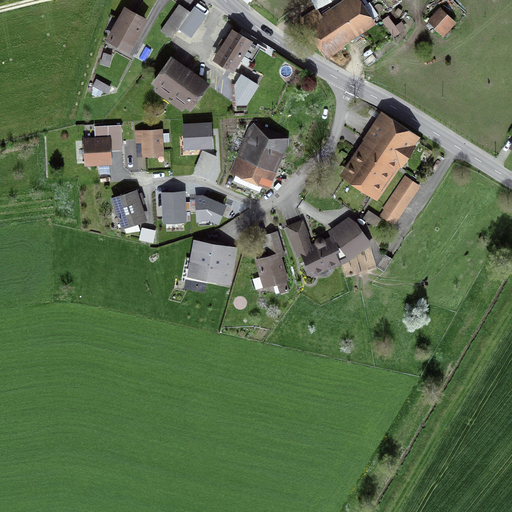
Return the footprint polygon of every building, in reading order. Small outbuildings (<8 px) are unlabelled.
[(315,10),(300,19),(322,52),(368,21),(354,1),(319,24),(316,21),(323,17),(321,14),(319,16),(315,10)] [(178,5),(160,31),(170,38),(188,12),(178,5)] [(126,50),(130,44),(144,20),(125,10),(112,34),(109,41),(126,50)] [(452,21),(440,10),(428,23),(440,34),(452,21)] [(385,21),(389,27),(394,23),(390,18),(385,21)] [(223,47),(215,60),(232,70),(243,52),(250,57),(256,47),(249,43),(252,37),(240,30),(237,35),(232,32),(226,42),(221,39),(218,44),(223,47)] [(108,66),(111,56),(103,54),(100,64),(108,66)] [(206,84),(171,59),(154,83),(189,108),(206,84)] [(234,85),(245,91),(250,82),(240,76),(234,85)] [(109,87),(96,80),(93,86),(106,93),(109,87)] [(413,135),(385,116),(347,174),(375,192),(413,135)] [(210,125),(185,126),(186,147),(211,145),(210,125)] [(275,154),(278,155),(283,143),(253,130),(235,175),(261,186),(275,154)] [(159,132),(139,132),(139,152),(160,151),(159,132)] [(84,141),(86,164),(109,162),(107,139),(84,141)] [(405,177),(379,215),(392,224),(418,186),(405,177)] [(143,219),(134,192),(114,199),(117,208),(115,210),(115,212),(116,214),(117,216),(120,217),(123,226),(143,219)] [(297,255),(302,253),(311,273),(344,258),(366,243),(363,236),(355,224),(338,236),(324,243),(322,239),(321,239),(319,238),(318,239),(316,240),(315,241),(315,242),(317,246),(309,249),(304,237),(307,236),(301,222),(287,227),(297,255)] [(157,233),(145,231),(143,241),(155,243),(157,233)] [(195,244),(190,275),(229,282),(234,250),(195,244)] [(275,280),(283,277),(276,252),(270,254),(271,257),(257,261),(264,283),(275,280)] [(392,259),(384,254),(376,268),(383,273),(392,259)]
